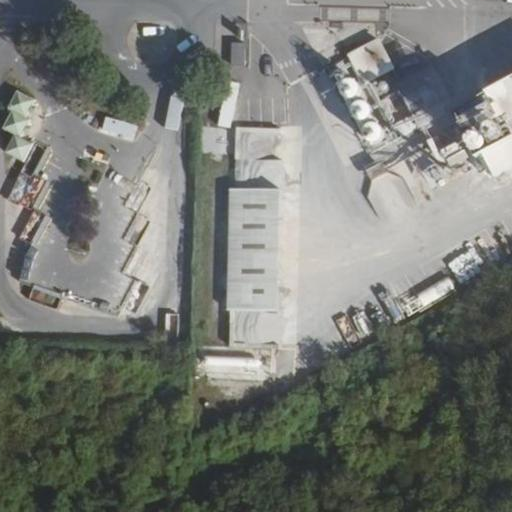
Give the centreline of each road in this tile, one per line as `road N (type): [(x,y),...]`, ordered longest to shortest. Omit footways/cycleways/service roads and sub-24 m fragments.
road 1 (unknown): [(0,263),(6,303),(27,327),(119,341),(145,330),(162,311),(176,267),(172,135),(117,149)]
road 2 (unknown): [(66,125),(62,267),(72,280),(98,286),(111,268),(117,149)]
road 3 (residential): [(86,4),(110,29),(120,67),(167,85),(189,60),(196,8)]
